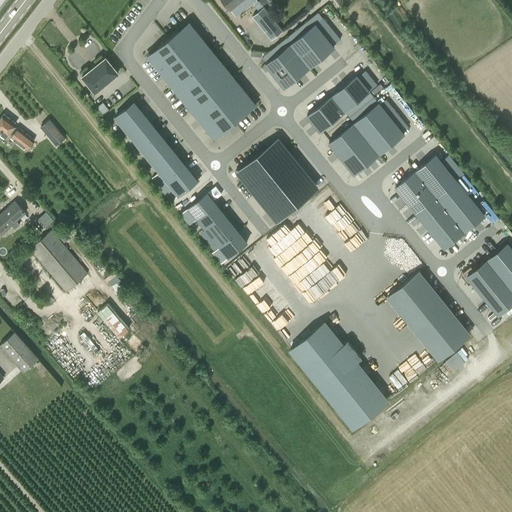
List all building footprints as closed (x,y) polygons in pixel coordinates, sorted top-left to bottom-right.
[(222,0),(230,10),(242,1),(244,4),(249,0),(248,0),(222,0)] [(282,32),(263,8),(253,16),(272,40),(282,32)] [(284,87),(334,47),(315,23),(265,64),(284,87)] [(154,55),(150,58),(214,137),(255,104),(215,55),(212,58),(185,24),(151,51),(154,55)] [(105,57),(96,65),(92,69),(91,68),(82,76),(94,91),(118,72),(105,57)] [(319,131),(369,90),(356,75),(306,115),(319,131)] [(124,109),(115,116),(159,171),(152,177),(171,201),(178,195),(187,187),(188,188),(197,180),(134,101),(124,109)] [(97,107),(103,114),(109,110),(103,102),(97,107)] [(354,173),(403,133),(378,102),(328,142),(354,173)] [(3,114),(0,118),(0,129),(1,129),(0,130),(1,131),(0,131),(0,132),(5,136),(8,132),(12,135),(10,137),(26,149),(34,140),(18,127),(16,129),(13,126),(15,123),(3,114)] [(56,145),(64,138),(49,119),(41,126),(56,145)] [(266,149),(258,156),(296,203),(316,187),(282,146),(284,144),(278,137),(265,147),(266,149)] [(395,186),(444,247),(484,214),(435,154),(395,186)] [(296,203),(258,156),(250,163),(248,161),(235,171),(241,179),(243,177),(276,218),(296,203)] [(188,207),(181,213),(190,224),(197,218),(215,203),(207,192),(188,207)] [(15,201),(0,213),(0,232),(1,234),(12,224),(14,227),(18,224),(16,221),(20,217),(23,220),(27,217),(24,214),(25,213),(15,201)] [(204,227),(223,212),(215,203),(197,218),(204,227)] [(47,212),(42,215),(49,223),(53,219),(47,212)] [(212,237),(230,222),(223,212),(204,227),(212,237)] [(72,217),(60,213),(58,220),(70,224),(72,217)] [(238,231),(230,222),(212,237),(219,246),(238,231)] [(66,291),(87,273),(50,230),(29,248),(66,291)] [(247,242),(238,231),(219,246),(228,257),(247,242)] [(470,266),(460,274),(468,284),(472,282),(498,314),(511,302),(511,248),(507,242),(473,270),(470,266)] [(419,271),(388,296),(438,358),(469,333),(468,332),(465,328),(419,271)] [(129,329),(106,303),(97,311),(119,337),(129,329)] [(387,399),(355,360),(360,356),(348,341),(344,344),(343,344),(324,321),(290,349),(344,416),(353,427),(387,399)] [(0,345),(23,371),(38,358),(14,331),(0,343),(0,345)] [(84,332),(80,335),(96,353),(100,350),(84,332)] [(460,349),(457,352),(464,361),(467,358),(460,349)] [(446,361),(443,364),(450,373),(454,370),(446,361)]
